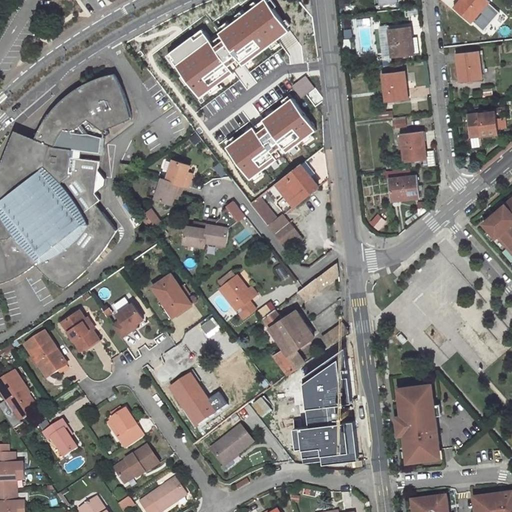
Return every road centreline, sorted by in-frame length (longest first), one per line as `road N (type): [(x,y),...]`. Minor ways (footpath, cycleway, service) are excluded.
road 1 (unclassified): [(324,0),(352,249)]
road 2 (unclassified): [(0,125),(67,65),(185,0)]
road 3 (tertiary): [(354,266),(382,484)]
road 4 (residential): [(454,206),(429,0)]
road 5 (residential): [(352,249),(304,272),(233,190),(212,194)]
road 6 (unclassified): [(140,0),(57,51),(0,100)]
road 7 (residential): [(219,507),(260,483),(295,475),(382,484)]
road 8 (residential): [(125,371),(219,507)]
road 9 (residential): [(382,484),(511,478)]
